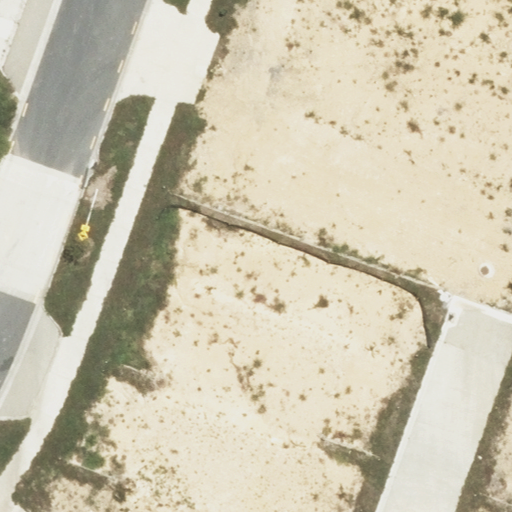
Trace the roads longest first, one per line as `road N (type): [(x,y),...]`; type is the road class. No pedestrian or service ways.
road 1 (residential): [(0,272),(103,0)]
road 2 (residential): [(413,511),(484,311)]
